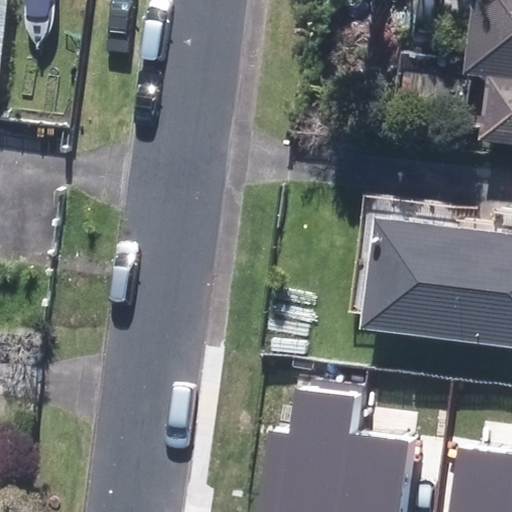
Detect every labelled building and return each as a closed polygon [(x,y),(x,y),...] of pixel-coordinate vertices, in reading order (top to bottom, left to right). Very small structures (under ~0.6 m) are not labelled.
[(487,74),(480,137),(511,140),(511,0),(474,0),(467,71),(487,74)] [(511,235),(379,220),(367,326),(511,342),(511,235)] [(335,511),(346,430),(351,396),(294,389),(289,430),(273,428),(261,511),(335,511)] [(404,511),(413,439),(346,430),(335,511),(404,511)] [(511,511),(511,454),(458,446),(447,511),(511,511)]
